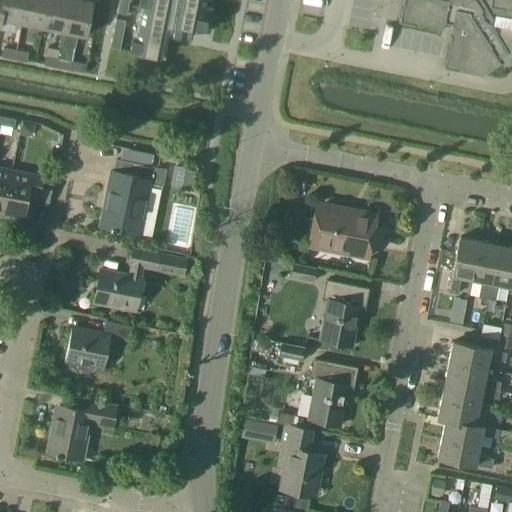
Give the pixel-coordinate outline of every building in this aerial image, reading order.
[(4,0),(0,19),(21,23),(25,0),(4,0)] [(25,0),(21,23),(42,27),(47,0),(25,0)] [(47,0),(42,27),(63,32),(69,0),(47,0)] [(69,0),(63,32),(85,36),(92,1),(85,0),(69,0)] [(143,0),(133,52),(159,57),(164,34),(189,39),(190,29),(208,33),(213,9),(204,7),(205,0),(143,0)] [(511,0),(402,0),(398,22),(442,31),(444,23),(453,25),(444,69),(481,76),(511,54),(511,0)] [(126,15),(128,6),(118,4),(117,13),(126,15)] [(123,30),(125,21),(115,19),(113,29),(123,30)] [(121,40),(123,30),(113,29),(112,38),(121,40)] [(119,49),(121,40),(112,38),(110,47),(119,49)] [(1,57),(14,60),(16,51),(3,48),(1,57)] [(14,60),(27,62),(29,53),(16,51),(14,60)] [(44,66),(56,68),(58,59),(46,57),(44,66)] [(56,68),(69,71),(71,62),(58,59),(56,68)] [(0,123),(0,125),(13,128),(15,120),(1,117),(0,123)] [(100,226),(139,233),(149,184),(163,187),(166,170),(118,160),(116,172),(111,171),(100,226)] [(0,213),(3,214),(12,169),(0,166),(0,213)] [(3,214),(23,218),(27,198),(48,202),(49,198),(51,189),(53,178),(12,169),(3,214)] [(308,247),(367,258),(375,214),(346,209),(345,215),(315,209),(308,247)] [(471,280),(478,243),(459,239),(451,275),(448,292),(457,294),(461,278),(471,280)] [(486,299),(497,246),(478,243),(471,280),(481,282),(478,298),(486,299)] [(498,286),(508,288),(511,267),(511,249),(497,246),(486,299),(495,301),(498,286)] [(94,301),(135,310),(144,269),(182,276),(186,258),(132,247),(128,266),(130,267),(128,275),(100,270),(94,301)] [(289,277),(313,282),(316,267),(292,262),(289,277)] [(317,340),(351,347),(359,306),(364,307),(368,289),(325,280),(321,299),(325,300),(317,340)] [(511,343),(511,327),(483,320),(479,336),(511,343)] [(80,372),(84,374),(88,373),(92,372),(95,369),(96,365),(104,366),(108,345),(128,348),(132,326),(107,321),(104,335),(71,328),(65,359),(77,361),(77,365),(78,369),(80,372)] [(452,342),(448,362),(487,370),(489,359),(504,362),(506,353),(491,350),(452,342)] [(278,356),(301,361),(304,348),(280,343),(278,356)] [(307,419),(339,426),(348,385),(355,387),(358,368),(314,359),(310,378),(315,379),(307,419)] [(448,362),(445,381),(498,392),(500,382),(485,380),(487,370),(448,362)] [(445,381),(441,400),(479,407),(481,397),(497,400),(498,392),(445,381)] [(47,451),(81,458),(89,424),(113,429),(118,406),(86,399),(84,410),(59,405),(55,426),(52,425),(47,451)] [(479,407),(441,400),(437,419),(444,421),(445,420),(475,426),(476,425),(479,407)] [(243,417),(241,436),(273,440),(275,421),(243,417)] [(475,426),(445,420),(444,421),(441,439),(479,447),(481,437),(497,440),(499,430),(476,425),(475,426)] [(279,490),(311,496),(316,469),(320,469),(323,455),(309,452),(313,429),(283,423),(279,449),(287,451),(279,490)] [(475,466),(491,469),(493,460),(477,456),(479,447),(441,439),(437,458),(475,466)] [(305,509),(307,499),(295,496),(293,507),(305,509)] [(447,511),(449,502),(440,500),(437,511),(447,511)]
